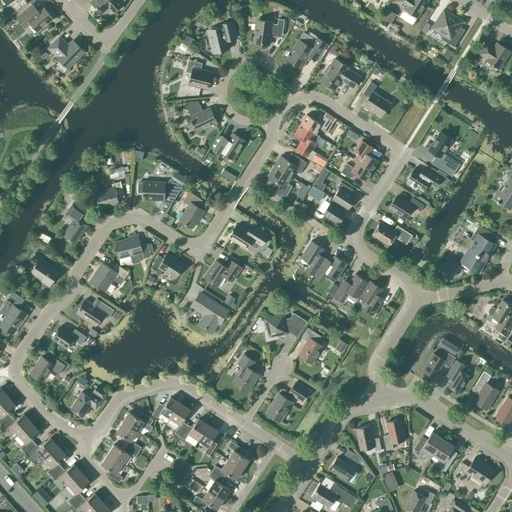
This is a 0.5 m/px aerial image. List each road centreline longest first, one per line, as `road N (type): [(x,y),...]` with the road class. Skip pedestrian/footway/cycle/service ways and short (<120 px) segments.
road 1 (residential): [(87,439),(25,393),(13,370),(16,356),(67,295),(107,221),(139,213),(196,249),(237,189)]
road 2 (residential): [(359,247),(360,224),(400,153),(315,96),(289,99)]
road 3 (residential): [(87,439),(124,395),(170,385),(242,425)]
road 4 (residential): [(273,121),(232,116),(222,96),(226,75),(243,62),(265,63),(289,99)]
road 5 (residential): [(381,401),(421,401),(511,462)]
